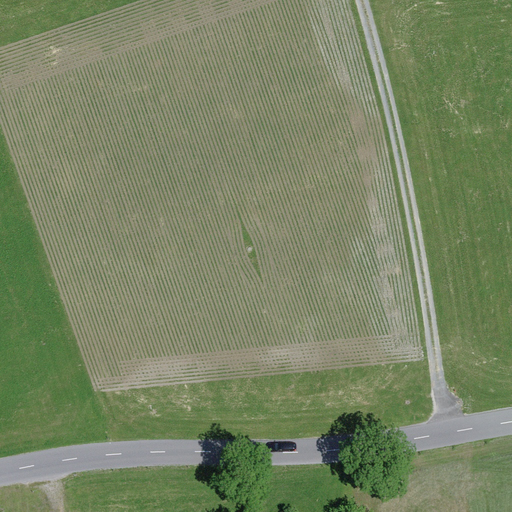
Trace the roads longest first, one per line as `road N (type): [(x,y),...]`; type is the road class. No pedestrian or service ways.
road 1 (tertiary): [(0,470),(109,452),(320,450),(511,428)]
road 2 (track): [(361,0),(399,132),(445,438)]
